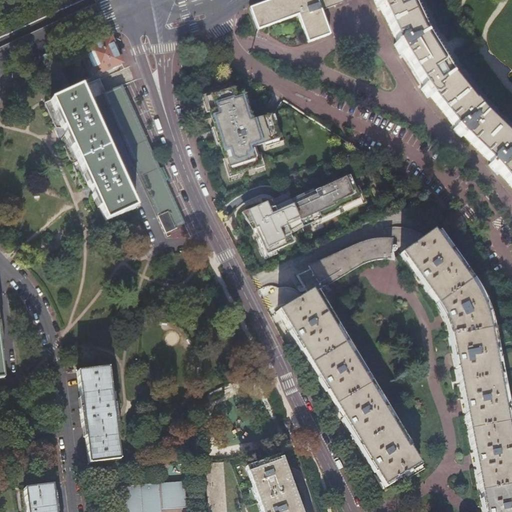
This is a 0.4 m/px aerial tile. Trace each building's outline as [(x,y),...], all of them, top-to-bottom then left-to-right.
[(272,0),(250,9),(257,30),(298,16),(308,43),(329,35),(320,11),(343,3),(342,0),(272,0)] [(373,0),(377,9),(380,8),(397,43),(394,45),(399,54),(403,52),(424,87),(421,89),(427,98),(430,96),(456,127),(453,130),(460,138),(463,136),(492,163),(489,166),(495,173),(498,170),(511,187),(511,134),(485,109),(474,95),(453,69),(430,32),(416,2),(415,0),(373,0)] [(110,39),(85,50),(96,75),(105,71),(106,73),(112,71),(111,69),(121,64),(110,39)] [(122,86),(103,95),(159,217),(158,217),(166,234),(176,230),(175,228),(185,224),(173,198),(158,165),(150,147),(142,130),(122,86)] [(203,97),(227,178),(267,166),(261,145),(285,138),(276,107),(253,114),(246,94),(237,96),(234,88),(203,97)] [(81,89),(51,102),(63,128),(92,193),(105,223),(136,209),(124,182),(126,181),(122,174),(120,175),(97,122),(99,122),(95,114),(93,115),(81,89)] [(261,206),(247,212),(266,255),(293,243),(287,230),(300,224),(302,228),(338,212),(337,210),(360,200),(349,176),(315,192),(311,193),(311,194),(311,195),(310,195),(310,196),(291,204),(288,198),(276,204),(275,204),(274,204),(273,204),(272,204),(272,205),(271,205),(271,206),(271,207),(263,211),(261,206)] [(303,195),(290,201),(291,204),(310,196),(310,195),(311,195),(311,194),(311,193),(315,192),(313,189),(303,194),(303,195)] [(271,201),(261,206),(263,211),(271,207),(271,206),(271,205),(272,205),(271,201)] [(450,340),(492,330),(490,322),(487,313),(484,305),(480,297),(476,289),(472,281),(466,273),(461,266),(435,230),(400,253),(438,307),(442,315),(446,322),(448,330),(450,339),(450,340)] [(311,365),(343,346),(313,294),(363,271),(367,268),(371,266),(375,263),(380,262),(385,260),(389,260),(392,239),(385,240),(378,241),(371,242),(364,245),(358,248),(356,245),(308,266),(310,270),(297,275),(307,293),(278,311),(311,365)] [(511,511),(511,431),(492,331),(492,330),(450,340),(485,511),(511,511)] [(406,449),(343,346),(311,365),(384,487),(419,466),(409,448),(406,449)] [(108,368),(77,372),(82,408),(79,409),(80,418),(81,428),(84,428),(89,464),(120,460),(117,433),(119,433),(114,394),(112,394),(108,368)] [(300,511),(281,454),(245,467),(261,511),(300,511)] [(226,511),(223,462),(204,463),(207,511),(226,511)] [(147,464),(139,465),(140,472),(148,470),(147,464)] [(183,482),(124,487),(125,511),(160,511),(161,510),(160,501),(185,500),(183,482)] [(54,511),(51,486),(23,490),(25,511),(54,511)] [(185,500),(160,501),(161,510),(185,508),(185,500)]
